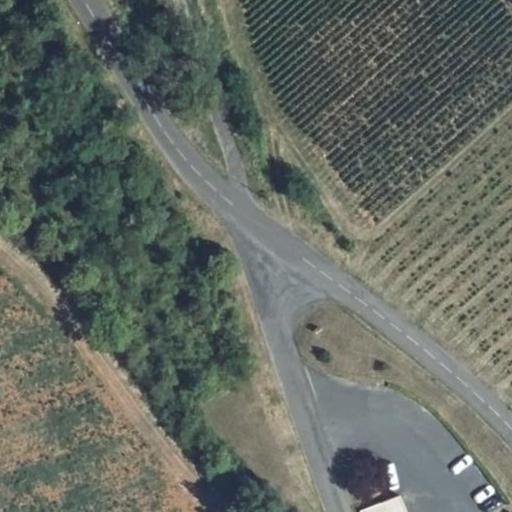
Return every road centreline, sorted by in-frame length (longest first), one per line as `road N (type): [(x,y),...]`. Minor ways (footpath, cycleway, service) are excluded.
road 1 (track): [(0,252),(218,511)]
road 2 (tertiary): [(511,426),(406,333),(249,222)]
road 3 (unclassified): [(338,511),(249,222)]
road 4 (tertiary): [(249,222),(202,177),(84,0)]
road 5 (track): [(249,222),(181,0)]
